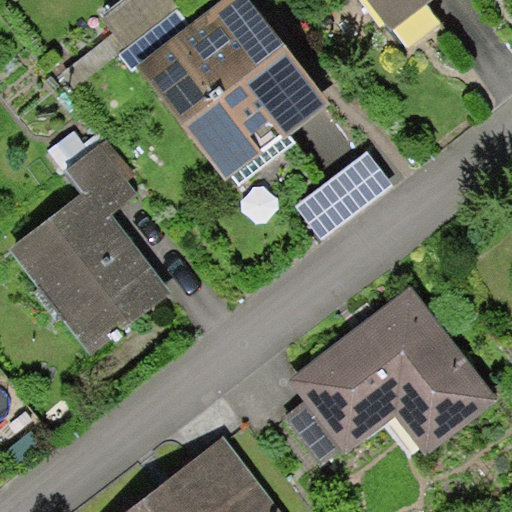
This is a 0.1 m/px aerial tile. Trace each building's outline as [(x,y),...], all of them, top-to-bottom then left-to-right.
[(176,0),(123,0),(100,17),(122,46),(179,4),(176,0)] [(370,0),(394,31),(435,0),(370,0)] [(261,1),(157,80),(229,175),(334,95),(261,1)] [(89,191),(108,216),(139,192),(101,142),(70,166),(89,191)] [(108,216),(89,191),(12,249),(91,352),(167,293),(108,216)] [(410,287),(292,377),(349,451),(395,415),(427,457),(498,402),(410,287)] [(283,511),(224,435),(123,511),(283,511)]
